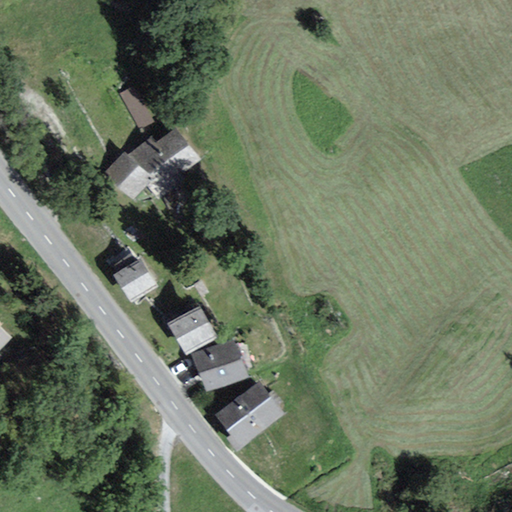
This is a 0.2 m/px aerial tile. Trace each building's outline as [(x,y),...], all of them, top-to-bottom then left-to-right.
[(208,169),(180,128),(140,155),(168,196),(208,169)] [(129,157),(109,178),(137,204),(157,183),(129,157)] [(131,241),(109,254),(115,264),(137,251),(131,241)] [(146,255),(118,274),(137,301),(165,282),(146,255)] [(210,301),(176,321),(192,349),(226,328),(210,301)] [(0,350),(14,337),(0,322),(0,350)] [(242,339),(199,354),(211,388),(254,373),(242,339)] [(267,377),(223,413),(247,442),(291,407),(267,377)]
